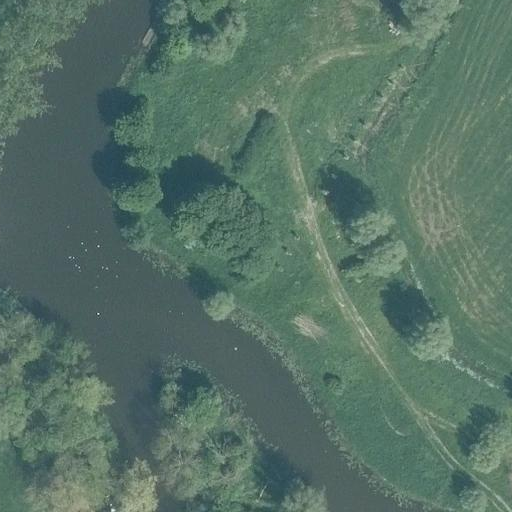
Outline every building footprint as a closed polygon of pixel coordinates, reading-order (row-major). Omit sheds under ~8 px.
[(331,248),(358,246),(357,231),(330,232),(331,248)] [(348,288),(400,287),(399,273),(347,275),(348,288)] [(289,320),(331,321),(332,303),(289,302),(289,320)] [(364,373),(365,355),(323,354),(323,372),(364,373)] [(511,479),(507,479),(502,507),(511,508),(511,479)]
